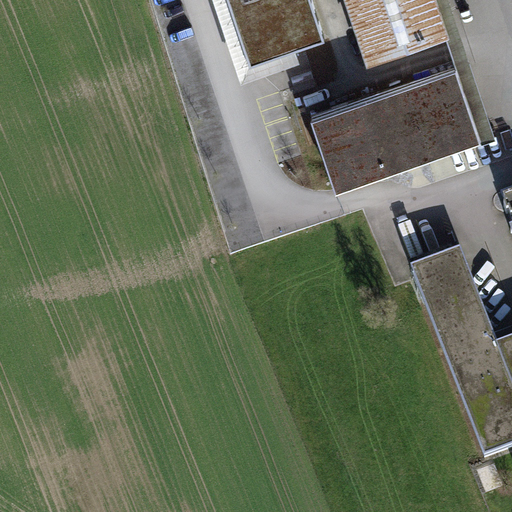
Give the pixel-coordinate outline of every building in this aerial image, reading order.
[(325,38),(312,0),(229,0),(250,62),(325,38)] [(350,0),(369,57),(446,31),(435,0),(350,0)] [(481,139),(456,65),(311,113),(336,187),(481,139)] [(508,212),(511,222),(511,187),(500,192),(506,205),(503,206),(506,213),(508,212)] [(463,260),(415,279),(484,457),(511,446),(511,339),(497,346),(463,260)]
